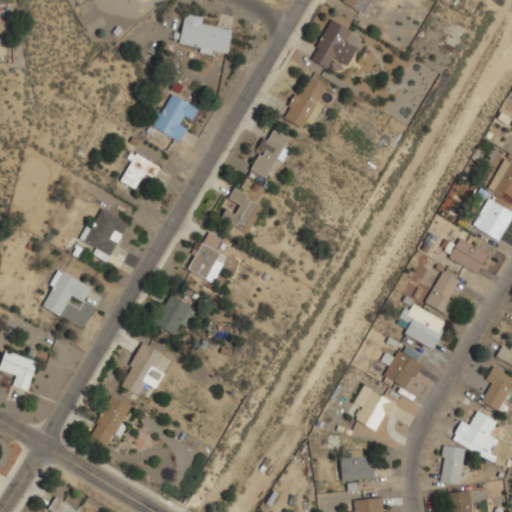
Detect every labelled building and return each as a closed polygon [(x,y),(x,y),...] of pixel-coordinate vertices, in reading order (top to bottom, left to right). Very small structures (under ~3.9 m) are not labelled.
[(342,0),(342,2),(368,15),(375,0),(342,0)] [(232,29),(203,24),(204,15),(184,12),(179,47),(228,55),(232,29)] [(310,59),(331,69),(335,61),(350,67),(364,35),(328,19),(310,59)] [(302,128),(307,119),(314,124),(325,105),(318,101),(329,82),(309,71),(282,116),(302,128)] [(148,122),(156,110),(162,113),(173,93),(199,108),(193,119),(186,115),(181,124),(188,128),(181,141),(148,122)] [(248,168),(270,179),(285,147),(284,147),(289,137),(269,127),(248,168)] [(146,172),(154,177),(160,167),(136,152),(120,179),(136,189),(146,172)] [(489,187),(511,198),(511,161),(504,157),(489,187)] [(238,203),(233,213),(225,208),(220,218),(248,232),(263,204),(233,188),(228,198),(238,203)] [(473,225),(499,240),(511,218),(511,211),(488,198),(473,225)] [(109,259),(129,221),(99,205),(79,243),(109,259)] [(224,239),(205,230),(187,269),(214,282),(227,255),(219,251),(224,239)] [(448,257),(478,273),(489,253),(459,237),(448,257)] [(91,285),(57,269),(41,306),(62,315),(70,297),(83,303),(91,285)] [(461,277),(439,269),(426,304),(448,312),(461,277)] [(185,327),(196,308),(170,294),(154,323),(174,334),(180,324),(185,327)] [(434,349),(449,321),(408,300),(399,318),(408,323),(403,333),(434,349)] [(121,387),(140,394),(144,385),(156,390),(171,354),(140,341),(121,387)] [(501,346),(495,355),(511,364),(511,345),(509,350),(501,346)] [(408,389),(423,362),(398,348),(393,357),(385,353),(381,361),(389,365),(383,375),(408,389)] [(37,359),(5,349),(0,363),(0,369),(15,374),(12,385),(28,390),(37,359)] [(491,384),(482,402),(499,411),(511,385),(511,375),(492,365),(484,381),(491,384)] [(356,419),(380,432),(396,402),(363,384),(353,403),(362,407),(356,419)] [(117,436),(132,403),(110,393),(90,437),(106,444),(111,433),(117,436)] [(451,438),(483,455),(501,422),(477,410),(471,422),(462,417),(451,438)] [(439,481),(461,483),(464,446),(442,444),(439,481)] [(362,449),(347,449),(348,458),(340,458),(341,479),(375,478),(374,456),(362,456),(362,449)] [(445,511),(472,511),(470,490),(443,493),(445,511)] [(80,511),(56,496),(47,509),(51,511),(80,511)] [(383,511),(382,497),(351,498),(352,509),(350,509),(350,511),(383,511)]
